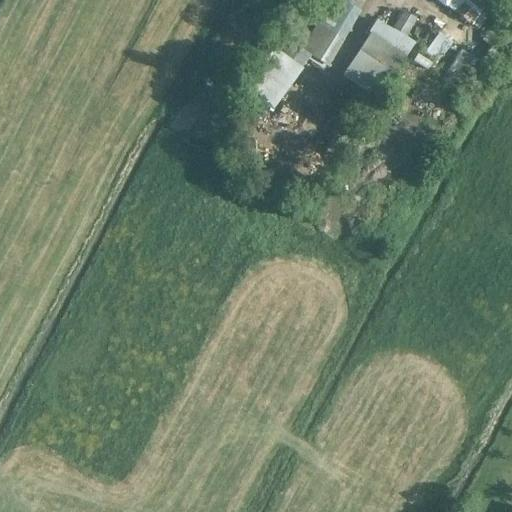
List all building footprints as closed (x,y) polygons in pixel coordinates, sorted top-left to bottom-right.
[(304,55),(332,75),(383,0),(339,0),(338,2),(348,8),(328,36),(321,32),(304,55)] [(478,0),(474,0),(466,7),(477,20),(487,11),(478,0)] [(481,47),(491,37),(467,14),(457,25),(481,47)] [(375,34),(352,67),(372,80),(395,47),(375,34)] [(300,58),(257,110),(274,124),(317,72),(300,58)]
